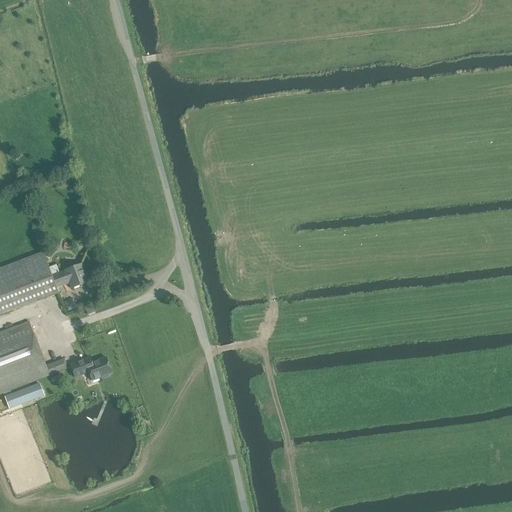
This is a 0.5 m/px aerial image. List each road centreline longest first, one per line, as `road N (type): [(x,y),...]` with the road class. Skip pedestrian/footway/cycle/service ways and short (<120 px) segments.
road 1 (unclassified): [(244,511),(116,0)]
road 2 (track): [(478,0),(453,23),(132,61)]
road 3 (track): [(263,345),(299,511)]
road 4 (track): [(207,351),(263,345),(270,282)]
